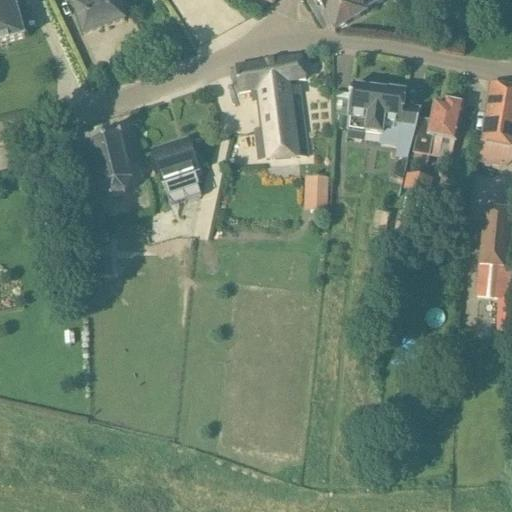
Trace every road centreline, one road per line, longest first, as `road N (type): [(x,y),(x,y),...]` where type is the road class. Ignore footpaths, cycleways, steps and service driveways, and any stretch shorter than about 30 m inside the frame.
road 1 (tertiary): [(0,128),(275,44)]
road 2 (tertiary): [(275,44),(511,73)]
